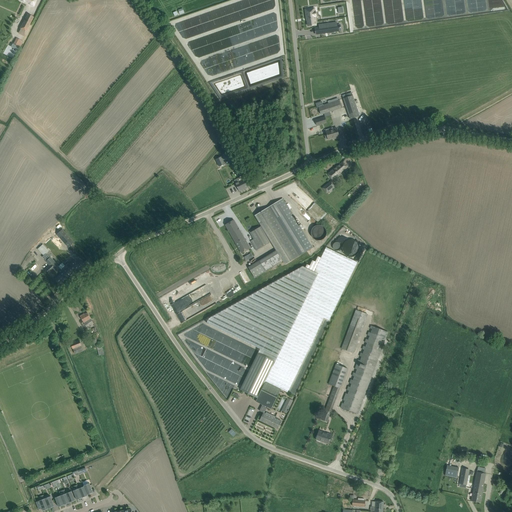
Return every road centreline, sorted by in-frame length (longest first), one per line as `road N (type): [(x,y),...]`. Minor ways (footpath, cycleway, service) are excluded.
road 1 (unclassified): [(399,511),(387,491),(255,440),(117,255)]
road 2 (track): [(257,188),(145,0)]
road 3 (unclassified): [(117,255),(310,164)]
road 4 (unclassified): [(511,142),(430,129),(310,164)]
road 5 (unclassified): [(310,164),(290,0)]
road 6 (unclassified): [(0,343),(117,255)]
